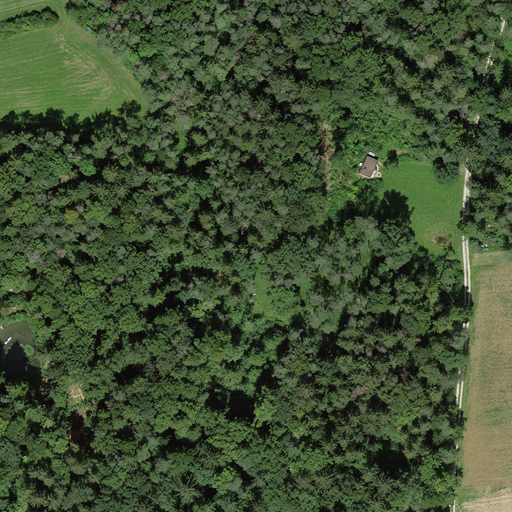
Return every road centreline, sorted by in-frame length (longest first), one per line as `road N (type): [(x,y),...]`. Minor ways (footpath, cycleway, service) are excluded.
road 1 (track): [(445,511),(471,139),(506,0)]
road 2 (track): [(506,0),(366,17)]
